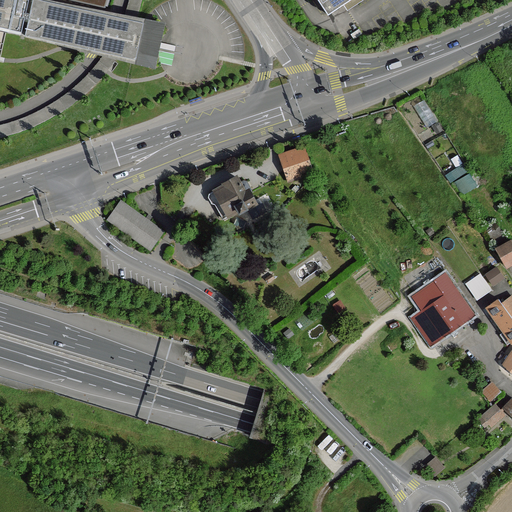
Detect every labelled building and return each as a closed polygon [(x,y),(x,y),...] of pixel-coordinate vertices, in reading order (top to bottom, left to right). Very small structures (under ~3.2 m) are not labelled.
[(0,0),(0,31),(22,36),(25,22),(28,23),(25,37),(67,46),(96,52),(137,61),(145,23),(117,17),(39,0),(33,0),(31,14),(27,13),(29,0),(0,0)] [(319,0),(329,15),(351,0),(319,0)] [(428,125),(438,120),(428,99),(418,104),(428,125)] [(305,148),(281,156),(285,168),(289,181),(313,173),(306,151),(305,148)] [(466,161),(448,172),(453,180),(471,170),(466,161)] [(471,171),(457,179),(465,192),(479,184),(471,171)] [(226,185),(214,192),(228,217),(239,211),(235,203),(244,198),(249,208),(256,204),(255,202),(249,192),(249,191),(245,192),(240,182),(238,178),(225,184),(226,185)] [(244,180),(240,182),(245,192),(249,191),(249,192),(253,190),(247,181),(244,180)] [(228,217),(214,192),(210,194),(209,197),(213,204),(215,204),(221,213),(224,219),(228,217)] [(247,209),(249,208),(244,198),(235,203),(239,211),(240,213),(247,209)] [(261,199),(255,202),(256,204),(249,208),(247,209),(253,219),(268,211),(261,199)] [(121,201),(108,220),(151,250),(164,231),(121,201)] [(488,234),(497,249),(509,242),(500,227),(488,234)] [(511,240),(509,242),(497,249),(504,263),(505,265),(511,261),(511,240)] [(441,268),(433,273),(439,281),(447,275),(441,268)] [(505,278),(497,268),(487,275),(494,285),(505,278)] [(408,286),(416,297),(439,281),(433,273),(430,269),(408,286)] [(493,290),(481,274),(466,284),(477,300),(485,295),(493,290)] [(415,318),(433,343),(474,314),(467,304),(447,275),(439,281),(416,297),(426,311),(415,318)] [(511,295),(502,303),(511,317),(511,295)] [(511,317),(502,303),(499,299),(489,307),(506,331),(509,336),(511,339),(511,317)] [(511,350),(503,365),(511,373),(511,350)] [(483,388),(492,399),(503,389),(494,379),(483,388)] [(511,417),(511,398),(502,408),(511,417)] [(492,428),(506,415),(496,404),(482,415),(489,425),(492,428)] [(489,425),(482,415),(478,419),(485,428),(489,425)] [(430,462),(427,465),(436,476),(446,468),(436,457),(430,462)]
